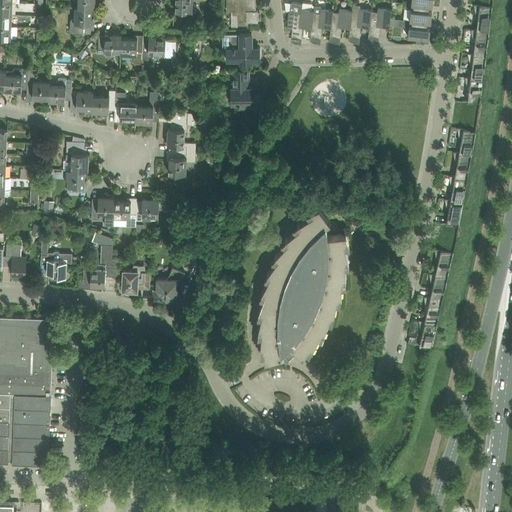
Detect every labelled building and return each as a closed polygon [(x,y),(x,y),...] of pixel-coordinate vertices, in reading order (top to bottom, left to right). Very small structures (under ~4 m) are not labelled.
[(175,0),(175,10),(192,11),(192,0),(175,0)] [(239,13),(239,23),(247,23),(247,21),(258,21),(258,19),(260,19),(260,12),(258,12),(258,10),(254,10),(254,6),(255,6),(255,0),(227,0),(228,10),(234,10),(234,13),(239,13)] [(0,13),(12,14),(13,2),(0,1),(0,13)] [(291,3),(285,2),(286,10),(286,11),(289,11),(287,28),(292,29),(292,34),(302,38),(303,27),(312,28),(314,11),(314,9),(312,9),(313,3),(303,2),(303,3),(292,2),(291,3)] [(410,20),(412,20),(431,22),(432,11),(429,11),(429,5),(433,6),(414,3),(414,4),(413,9),(411,9),(410,20)] [(353,9),(351,27),(350,27),(350,33),(360,37),(361,26),(370,27),(372,10),(373,11),(373,9),(360,7),(360,5),(354,4),(353,9)] [(479,13),(477,29),(490,31),(493,7),(475,4),(475,5),(476,13),(479,13)] [(71,20),(70,30),(72,32),(91,33),(91,29),(94,29),(94,23),(91,23),(92,8),(79,7),(79,6),(75,6),(75,18),(73,18),(71,20)] [(340,12),(334,11),(333,11),(331,27),(330,33),(341,37),(342,26),(350,27),(351,27),(353,9),(340,7),(340,12)] [(379,11),(373,11),(372,10),(370,27),(369,33),(379,36),(381,26),(390,27),(392,8),(379,7),(379,11)] [(321,12),(314,11),(312,28),(311,34),(321,37),(323,26),(331,27),(333,11),(334,11),(334,9),(321,8),(321,12)] [(0,25),(12,26),(12,14),(0,13),(0,25)] [(412,20),(412,25),(409,25),(408,36),(429,38),(430,27),(427,27),(427,22),(431,22),(412,20)] [(12,26),(0,25),(0,37),(17,39),(17,26),(12,26)] [(476,37),(474,53),(487,55),(490,31),(477,29),(472,28),(472,29),(473,37),(476,37)] [(224,47),(226,47),(226,59),(241,59),(241,62),(253,62),(252,59),(261,59),(260,47),(252,47),(252,32),(240,32),(240,33),(224,33),(224,47)] [(99,49),(98,53),(106,53),(106,54),(107,55),(108,55),(109,56),(110,56),(111,56),(112,56),(113,56),(113,55),(114,55),(115,54),(120,54),(120,51),(121,51),(122,37),(122,34),(105,33),(105,39),(99,39),(99,49)] [(132,62),(142,62),(142,52),(143,52),(144,40),(144,35),(137,35),(137,38),(122,37),(121,51),(120,51),(120,54),(132,54),(132,62)] [(142,52),(142,62),(149,62),(149,58),(149,52),(164,52),(164,56),(170,56),(176,55),(176,39),(166,39),(166,36),(149,35),(149,41),(144,40),(143,52),(142,52)] [(82,48),(79,53),(82,56),(87,56),(89,51),(86,48),(82,48)] [(473,61),(471,77),(483,79),(487,55),(474,53),(469,52),(469,53),(470,60),(473,61)] [(5,86),(5,89),(22,90),(22,84),(27,85),(28,83),(29,68),(22,68),(15,68),(12,70),(12,73),(7,73),(7,74),(6,74),(5,86)] [(27,86),(27,100),(33,100),(34,97),(49,98),(50,84),(51,84),(51,81),(35,80),(35,68),(29,68),(28,83),(27,85),(27,86)] [(240,104),(240,107),(252,107),(252,104),(253,104),(253,97),(252,97),(252,87),(249,87),(249,69),(233,69),(233,87),(232,87),(232,103),(238,103),(238,104),(240,104)] [(466,76),(466,77),(467,84),(470,84),(468,98),(468,100),(468,102),(479,103),(480,103),(483,79),(471,77),(466,76)] [(66,96),(71,96),(71,94),(72,94),(73,79),(66,79),(66,77),(59,77),(59,84),(51,84),(50,84),(49,98),(49,101),(66,101),(66,96)] [(313,85),(319,115),(347,110),(341,79),(313,85)] [(110,106),(115,106),(115,104),(116,104),(116,90),(110,89),(109,95),(94,95),(93,108),(92,111),(109,112),(110,106)] [(137,119),(136,122),(153,122),(153,121),(153,117),(159,117),(159,116),(160,111),(160,110),(160,107),(160,100),(160,91),(150,90),(149,105),(138,105),(137,119)] [(77,107),(93,108),(94,95),(94,91),(77,91),(77,94),(72,94),(71,94),(71,96),(70,110),(77,110),(77,107)] [(114,116),(114,121),(121,121),(121,118),(137,119),(138,105),(138,102),(125,102),(126,92),(116,91),(116,104),(115,104),(115,106),(114,116)] [(159,117),(159,120),(168,120),(168,121),(174,121),(174,122),(174,129),(168,128),(168,145),(173,145),(173,150),(173,151),(184,151),(184,152),(195,152),(196,141),(185,140),(185,129),(188,129),(188,124),(195,124),(196,116),(196,112),(191,112),(169,111),(160,111),(159,116),(159,117)] [(462,136),(459,152),(472,154),(476,130),(458,127),(458,128),(460,135),(462,136)] [(64,160),(63,168),(69,168),(72,169),(85,169),(85,170),(89,170),(89,153),(84,153),(85,141),(67,140),(67,150),(66,159),(66,160),(64,160)] [(173,151),(173,150),(167,150),(167,157),(170,157),(169,173),(186,174),(187,159),(195,160),(195,152),(184,152),(184,151),(173,151)] [(458,160),(455,175),(455,176),(468,178),(472,154),(459,152),(454,151),(454,152),(456,159),(458,160)] [(26,178),(31,178),(37,178),(37,166),(33,166),(27,166),(26,178)] [(68,185),(68,191),(71,191),(78,192),(88,192),(88,186),(85,186),(85,170),(85,169),(72,169),(69,168),(68,185)] [(454,183),(451,199),(463,202),(468,178),(455,176),(455,175),(450,175),(451,183),(454,183)] [(31,190),(31,202),(38,202),(39,190),(36,190),(31,190)] [(115,200),(116,197),(99,196),(98,202),(93,202),(92,218),(99,219),(99,213),(105,213),(105,225),(114,225),(114,224),(114,213),(115,213),(115,200)] [(115,213),(114,213),(114,224),(136,225),(136,220),(136,214),(137,214),(137,203),(137,198),(131,197),(131,201),(115,200),(115,213)] [(136,214),(136,220),(143,220),(159,221),(159,215),(159,209),(159,208),(170,209),(170,199),(160,198),(143,198),(142,203),(137,203),(137,214),(136,214)] [(446,198),(446,199),(447,206),(450,207),(447,218),(447,223),(447,224),(459,226),(463,202),(451,199),(446,198)] [(286,238),(289,240),(276,254),(276,255),(279,256),(268,272),(271,273),(262,291),(263,291),(266,292),(259,310),(260,310),(263,311),(259,329),(259,330),(259,329),(263,329),(261,349),(262,348),(265,348),(265,360),(284,355),(283,352),(296,349),(298,351),(303,356),(309,346),(312,348),(313,348),(321,331),(324,333),(330,315),(333,316),(334,316),(338,297),(341,298),(343,279),(346,279),(345,260),(348,260),(349,260),(345,241),(348,241),(349,241),(346,233),(328,235),(326,224),(331,221),(320,206),(312,209),(312,210),(314,212),(298,223),(300,226),(286,238)] [(35,222),(33,230),(39,232),(41,224),(35,222)] [(137,223),(136,237),(144,237),(145,223),(137,223)] [(96,231),(92,240),(103,244),(113,244),(113,237),(96,231)] [(47,254),(47,261),(47,273),(54,273),(53,278),(58,278),(58,276),(67,277),(67,262),(72,262),(73,252),(59,252),(59,250),(54,250),(54,252),(48,251),(49,239),(42,239),(41,254),(47,254)] [(188,261),(200,266),(211,241),(197,240),(188,261)] [(7,243),(7,245),(6,255),(12,255),(12,272),(26,273),(27,255),(21,255),(21,243),(7,243)] [(439,258),(436,274),(448,277),(454,253),(436,249),(436,250),(437,257),(439,258)] [(85,263),(84,281),(91,281),(91,284),(106,284),(106,275),(106,274),(106,263),(91,262),(90,263),(85,263)] [(141,286),(150,287),(151,271),(145,270),(145,265),(143,265),(143,264),(139,264),(134,264),(132,270),(124,269),(123,289),(125,289),(125,291),(133,291),(133,290),(138,290),(138,286),(141,286)] [(155,288),(155,290),(155,300),(166,300),(166,298),(177,299),(178,289),(185,271),(173,265),(168,278),(157,277),(157,288),(155,288)] [(434,281),(430,297),(443,300),(448,277),(436,274),(431,272),(430,273),(431,281),(434,281)] [(429,304),(425,320),(425,321),(437,323),(443,300),(430,297),(425,296),(426,304),(429,304)] [(0,315),(0,391),(13,392),(52,394),(53,356),(55,317),(0,315)] [(425,321),(425,320),(420,319),(420,320),(421,327),(423,328),(419,345),(432,348),(437,323),(425,321)] [(0,391),(0,405),(13,406),(13,392),(0,391)] [(13,392),(13,406),(51,408),(51,398),(52,394),(13,392)] [(0,405),(0,419),(12,420),(13,406),(0,405)] [(13,406),(12,420),(51,422),(51,408),(13,406)] [(0,419),(0,433),(12,434),(12,420),(0,419)] [(50,436),(51,422),(12,420),(12,434),(50,436)] [(0,433),(0,447),(11,448),(12,434),(0,433)] [(12,434),(11,448),(49,450),(50,436),(12,434)] [(0,447),(0,461),(9,462),(9,460),(10,460),(11,448),(0,447)] [(11,448),(10,460),(12,460),(12,462),(49,464),(49,457),(49,450),(11,448)] [(316,494),(315,511),(326,511),(328,494),(316,494)] [(13,511),(14,502),(0,501),(0,511),(13,511)]
